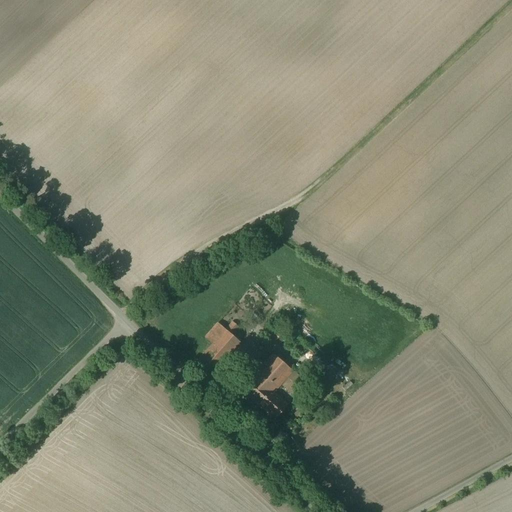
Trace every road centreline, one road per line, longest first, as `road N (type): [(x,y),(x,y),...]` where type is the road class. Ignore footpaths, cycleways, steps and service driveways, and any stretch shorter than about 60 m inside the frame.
road 1 (unclassified): [(126,321),(307,511)]
road 2 (unclassified): [(0,449),(126,321)]
road 3 (unclassified): [(126,321),(0,198)]
